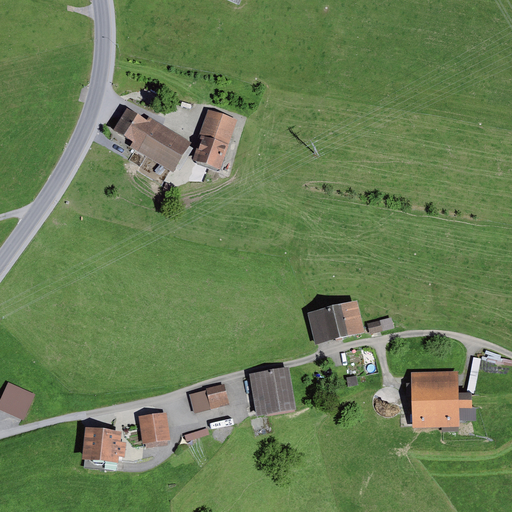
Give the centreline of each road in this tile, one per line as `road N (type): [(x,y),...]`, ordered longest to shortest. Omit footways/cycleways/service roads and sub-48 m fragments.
road 1 (track): [(511,356),(448,334),(395,336),(0,437)]
road 2 (tertiary): [(102,0),(103,73),(89,122),(0,265)]
